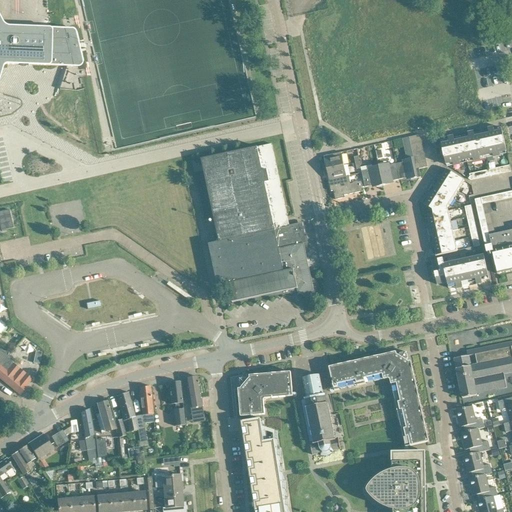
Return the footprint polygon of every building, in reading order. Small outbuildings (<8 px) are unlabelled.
[(374,37),(380,26),(443,61),(445,77),(428,80),(430,94),(426,95),(429,117),(479,110),(473,70),(455,73),(456,70),(467,68),(465,52),(458,48),(451,49),(460,33),(449,26),(447,30),(401,4),(400,0),(382,0),(380,4),(379,0),(324,0),(326,12),(318,13),(323,49),(356,44),(363,31),(374,37)] [(5,65),(6,64),(7,64),(70,67),(73,67),(65,28),(61,28),(9,26),(8,26),(6,26),(5,25),(4,25),(3,24),(2,23),(0,18),(0,75),(3,67),(3,66),(4,65),(5,65)] [(370,70),(357,90),(369,97),(381,78),(370,70)] [(322,103),(328,126),(338,123),(331,100),(322,103)] [(502,128),(501,129),(494,130),(493,128),(488,129),(488,131),(481,133),(486,157),(507,152),(502,128)] [(467,161),(486,157),(481,133),(474,135),(473,132),(468,133),(468,136),(462,137),(467,161)] [(410,144),(422,142),(422,141),(421,141),(420,137),(421,136),(421,135),(409,138),(410,142),(410,144)] [(462,137),(462,138),(455,139),(454,137),(448,138),(449,140),(441,142),(446,165),(467,161),(462,137)] [(393,146),(410,142),(409,138),(391,142),(393,146)] [(412,150),(423,148),(422,143),(422,142),(410,144),(412,150)] [(289,226),(288,218),(272,145),(201,160),(204,171),(194,173),(204,221),(214,219),(219,243),(209,245),(218,286),(228,284),(232,303),(297,289),(298,295),(300,294),(303,297),(307,298),(311,297),(315,294),(317,291),(317,287),(317,283),(314,280),(311,279),(304,244),(308,243),(304,223),(289,226)] [(413,157),(425,154),(424,154),(423,149),(424,149),(423,148),(412,150),(413,157)] [(324,170),(344,166),(341,153),(324,157),(326,164),(323,165),(324,170)] [(414,163),(426,161),(426,160),(425,156),(425,154),(413,157),(413,158),(414,163)] [(421,178),(419,170),(416,170),(414,163),(413,158),(406,160),(407,162),(396,164),(400,180),(407,178),(407,180),(411,180),(421,178)] [(419,170),(428,168),(428,167),(427,167),(426,162),(427,162),(426,161),(414,163),(416,170),(419,170)] [(393,182),(400,180),(396,164),(385,167),(385,164),(379,166),(383,186),(390,185),(390,184),(393,184),(393,182)] [(346,177),(350,176),(348,165),(344,166),(324,170),(325,176),(328,176),(329,181),(346,177)] [(383,186),(379,166),(372,167),(372,166),(361,168),(365,188),(372,186),(373,188),(377,187),(377,188),(383,186)] [(511,172),(510,166),(468,175),(469,178),(467,180),(470,181),(511,172)] [(433,186),(453,199),(464,181),(444,168),(440,175),(438,174),(435,178),(437,180),(433,186)] [(362,181),(350,184),(349,177),(350,176),(346,177),(329,181),(331,192),(333,191),(335,200),(345,198),(344,196),(362,192),(362,188),(363,188),(362,181)] [(447,209),(453,199),(433,186),(429,192),(427,191),(424,196),(426,197),(422,204),(430,209),(431,215),(448,211),(447,209)] [(511,198),(511,191),(475,200),(485,244),(491,243),(492,245),(485,246),(487,253),(490,253),(490,255),(493,254),(498,275),(511,271),(511,230),(495,234),(491,213),(492,213),(490,203),(511,198)] [(429,237),(452,232),(448,211),(431,215),(425,216),(426,224),(424,224),(425,230),(428,229),(429,237)] [(8,212),(0,213),(0,232),(12,230),(8,212)] [(452,232),(429,237),(431,244),(428,244),(429,250),(432,249),(434,257),(456,252),(452,232)] [(463,260),(469,284),(476,282),(477,285),(482,284),(481,281),(490,280),(484,256),(463,260)] [(444,271),(443,265),(442,259),(432,261),(435,273),(444,271)] [(447,283),(448,289),(456,287),(457,290),(462,288),(462,286),(469,284),(463,260),(443,265),(447,283)] [(437,285),(447,283),(444,271),(435,273),(437,285)] [(168,282),(165,285),(188,301),(190,298),(168,282)] [(100,301),(94,302),(88,304),(89,309),(101,307),(100,301)] [(8,357),(0,350),(0,334),(7,326),(0,321),(0,378),(20,395),(32,380),(6,359),(8,357)] [(511,342),(467,352),(468,356),(454,359),(462,399),(477,396),(476,395),(507,388),(504,375),(511,373),(511,342)] [(35,351),(33,363),(38,364),(41,353),(35,351)] [(410,446),(429,442),(411,362),(409,363),(397,355),(396,353),(329,368),(335,391),(388,379),(390,381),(403,438),(411,438),(409,441),(410,446)] [(291,373),(250,376),(250,379),(241,389),(239,390),(241,417),(265,415),(264,401),(265,399),(283,398),(293,397),(291,373)] [(325,395),(323,395),(320,375),(319,376),(314,377),(308,378),(303,379),(307,398),(305,399),(305,400),(301,401),(310,443),(313,442),(313,444),(310,445),(312,455),(320,454),(321,455),(322,456),(324,456),(325,456),(327,456),(328,456),(330,455),(331,454),(332,453),(333,452),(333,451),(341,450),(338,439),(335,439),(328,404),(327,404),(325,395)] [(203,415),(197,377),(186,379),(193,417),(203,415)] [(184,425),(184,420),(181,393),(180,383),(169,385),(171,405),(174,404),(175,411),(172,411),(174,426),(184,425)] [(134,417),(136,431),(137,431),(139,443),(146,442),(143,424),(154,423),(153,418),(150,386),(139,389),(140,399),(142,415),(134,417)] [(136,431),(134,417),(131,402),(128,393),(117,396),(120,406),(124,420),(126,420),(129,432),(136,431)] [(510,423),(511,422),(511,398),(498,402),(500,411),(507,409),(510,423)] [(352,401),(344,402),(346,411),(347,418),(353,417),(355,417),(354,410),(353,406),(352,401)] [(97,405),(100,415),(96,416),(101,434),(116,429),(108,402),(97,405)] [(478,429),(478,430),(485,428),(482,419),(476,421),(472,407),(456,411),(460,428),(464,427),(465,432),(465,433),(478,429)] [(89,410),(89,409),(80,414),(80,415),(82,424),(84,439),(85,441),(87,451),(87,456),(96,455),(95,451),(96,451),(95,439),(94,435),(89,410)] [(295,410),(287,411),(289,423),(297,422),(295,410)] [(78,433),(76,420),(70,422),(71,428),(71,434),(78,433)] [(119,439),(126,438),(121,420),(114,422),(119,439)] [(286,511),(275,441),(264,441),(260,420),(241,422),(256,511),(286,511)] [(482,443),(478,430),(478,429),(465,433),(465,432),(461,434),(466,451),(470,449),(471,455),(480,453),(490,451),(488,442),(482,443)] [(62,430),(56,434),(51,437),(57,448),(69,441),(62,430)] [(49,444),(43,435),(28,445),(38,460),(52,450),(49,444)] [(98,459),(106,458),(105,439),(96,440),(98,459)] [(499,450),(507,448),(505,440),(497,442),(499,450)] [(35,459),(26,446),(11,456),(24,475),(32,469),(33,470),(36,469),(31,462),(35,459)] [(426,511),(426,493),(426,490),(426,452),(392,452),(392,470),(388,471),(383,473),(379,475),(375,478),(372,482),(369,485),(367,488),(366,491),(367,493),(369,496),(372,499),(376,502),(380,505),(384,507),(389,509),(393,510),(392,511),(426,511)] [(483,467),(480,453),(471,455),(463,457),(467,474),(471,473),(473,478),(486,475),(486,476),(492,474),(490,465),(483,467)] [(12,467),(7,459),(0,463),(0,497),(1,499),(10,493),(2,481),(7,478),(10,479),(15,475),(15,472),(12,467)] [(47,469),(42,462),(38,464),(44,472),(47,469)] [(54,470),(45,472),(51,480),(54,470)] [(489,489),(486,476),(486,475),(473,478),(469,479),(473,496),(477,495),(478,501),(479,501),(494,497),(498,496),(496,487),(489,489)] [(163,488),(184,486),(184,482),(181,483),(180,476),(162,477),(163,488)] [(18,482),(24,491),(30,487),(24,478),(18,482)] [(36,484),(32,478),(28,480),(33,487),(36,484)] [(164,498),(182,497),(181,490),(184,490),(184,486),(163,488),(164,498)] [(132,494),(134,511),(146,510),(144,493),(132,494)] [(122,511),(128,511),(134,511),(132,494),(120,495),(122,511)] [(110,511),(122,511),(120,495),(109,496),(110,511)] [(98,511),(110,511),(109,496),(97,497),(98,511)] [(81,498),(82,511),(94,511),(93,497),(81,498)] [(182,497),(164,498),(165,508),(162,508),(162,511),(186,511),(185,503),(182,503),(182,497)] [(497,511),(494,497),(479,501),(478,501),(477,501),(479,511),(504,511),(504,509),(497,511)] [(70,511),(82,511),(81,498),(69,499),(70,511)] [(58,511),(70,511),(69,499),(57,501),(58,511)]
